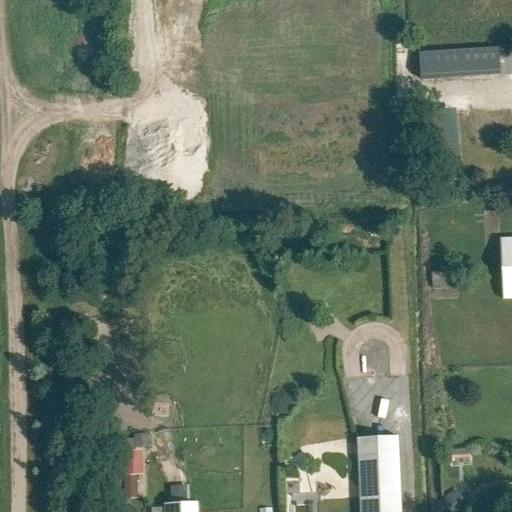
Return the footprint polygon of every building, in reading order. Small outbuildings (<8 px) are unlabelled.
[(200,0),(201,82),(346,82),(346,0),(200,0)] [(419,54),(420,80),(500,76),(499,50),(419,54)] [(334,101),(204,103),(205,133),(243,132),(243,120),(265,120),(265,127),(250,127),(250,132),(335,131),(334,101)] [(442,158),(450,158),(448,111),(427,112),(428,133),(441,133),(442,158)] [(352,192),(372,192),(372,134),(344,134),(344,172),(352,172),(352,192)] [(427,188),(445,187),(444,172),(426,173),(427,188)] [(511,239),(500,240),(502,301),(511,300),(511,239)] [(446,272),(432,274),(433,290),(447,289),(446,272)] [(148,435),(135,436),(135,449),(148,449),(148,435)] [(357,439),(360,511),(401,511),(398,438),(357,439)] [(144,454),(125,455),(126,503),(139,502),(139,480),(145,480),(144,454)] [(446,511),(459,511),(468,506),(457,491),(440,504),(446,511)]
